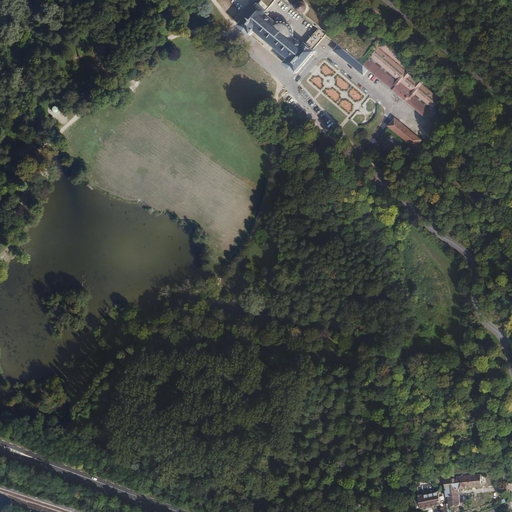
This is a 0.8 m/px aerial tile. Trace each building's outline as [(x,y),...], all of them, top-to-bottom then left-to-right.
[(260,0),(258,4),(256,3),(238,24),(250,35),(254,30),(288,58),(284,63),(296,73),(314,51),(312,50),(326,35),(318,28),(305,43),(303,43),(301,42),(300,43),(291,36),(291,29),(290,26),(286,23),(282,21),(277,21),(274,22),(268,16),(268,13),(266,12),(266,10),(274,0),(260,0)] [(307,9),(307,8),(307,6),(306,5),(305,3),(303,2),(302,2),(300,2),(299,2),(298,3),(296,5),(296,6),(296,9),(296,10),(297,11),(298,13),(300,13),(302,13),(304,13),(305,12),(307,10),(307,9)] [(411,64),(382,41),(380,44),(376,46),(380,50),(405,71),(411,64)] [(362,65),(338,45),(333,51),(363,76),(367,71),(425,119),(431,111),(431,110),(440,99),(428,90),(419,101),(413,96),(414,95),(407,89),(406,91),(403,88),(403,86),(397,81),(396,82),(371,62),(367,59),(362,65)] [(380,50),(376,46),(367,59),(371,62),(380,50)] [(277,115),(283,121),(289,115),(282,109),(279,113),(277,115)] [(395,118),(388,126),(415,148),(421,140),(395,118)] [(481,486),(480,474),(444,478),(446,497),(448,497),(449,505),(460,504),(459,489),(481,486)] [(438,492),(417,497),(417,499),(414,500),(416,507),(419,507),(419,508),(439,504),(438,492)]
